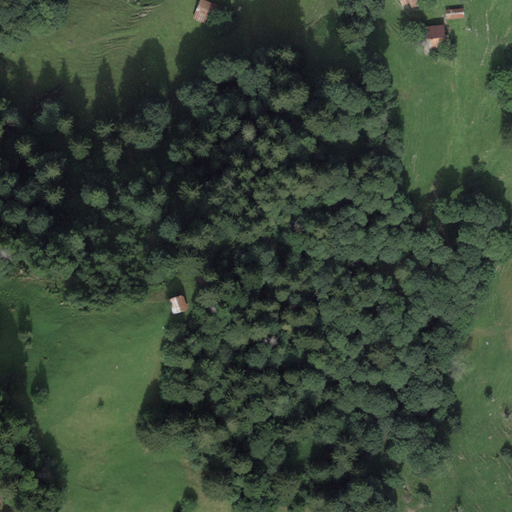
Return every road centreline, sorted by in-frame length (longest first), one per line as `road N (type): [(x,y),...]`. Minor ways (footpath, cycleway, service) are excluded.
road 1 (track): [(397,511),(389,429),(397,303),(421,269),(425,226),(449,156),(453,66)]
road 2 (track): [(440,187),(440,230),(462,270),(471,318),(491,273),(481,232),(487,203),(511,190)]
